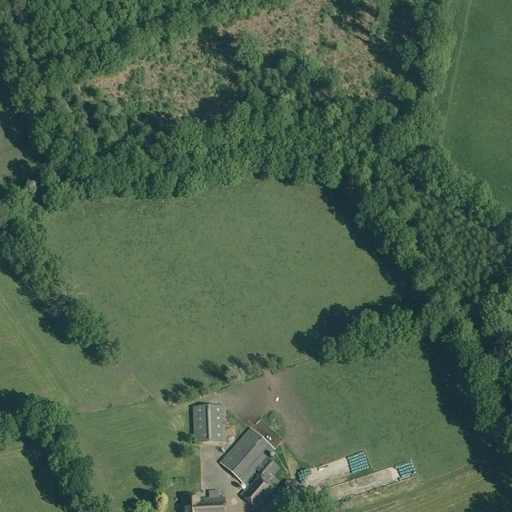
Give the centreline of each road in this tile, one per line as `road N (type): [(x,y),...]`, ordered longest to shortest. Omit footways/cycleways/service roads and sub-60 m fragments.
road 1 (track): [(7,0),(83,178),(200,138),(332,127),(404,144),(511,220)]
road 2 (track): [(511,446),(346,511)]
road 3 (track): [(447,0),(413,150)]
